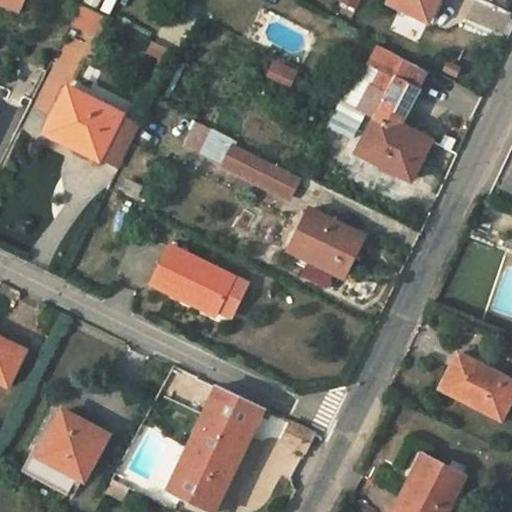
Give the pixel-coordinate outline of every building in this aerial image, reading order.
[(0,0),(0,1),(17,9),(21,0),(0,0)] [(79,0),(79,2),(107,14),(113,0),(79,0)] [(335,0),(334,2),(352,11),(356,0),(335,0)] [(390,0),(389,3),(428,21),(438,0),(390,0)] [(99,15),(81,6),(72,23),(90,32),(99,15)] [(405,64),(376,48),(368,62),(383,70),(398,78),(405,64)] [(94,85),(99,68),(81,63),(76,80),(94,85)] [(369,84),(355,109),(375,120),(396,131),(400,124),(426,75),(405,64),(398,78),(383,70),(373,87),(369,84)] [(295,73),(288,69),(282,81),(290,85),(295,73)] [(47,133),(119,169),(141,125),(70,88),(47,133)] [(432,141),(400,124),(396,131),(375,120),(357,153),(411,182),(432,141)] [(233,147),(235,143),(213,132),(197,124),(186,145),(288,198),(297,180),(233,147)] [(364,237),(311,209),(289,252),(310,262),(303,275),(325,286),(332,273),(342,278),(364,237)] [(235,278),(169,246),(151,285),(187,302),(190,295),(221,310),(235,278)] [(221,310),(190,295),(187,302),(218,316),(221,310)] [(0,343),(22,355),(25,350),(0,337),(0,343)] [(0,380),(8,385),(22,355),(0,343),(0,380)] [(440,390),(500,420),(511,396),(511,382),(459,355),(440,390)] [(213,511),(264,410),(217,388),(167,489),(211,511),(213,511)] [(61,426),(67,413),(59,408),(52,420),(61,426)] [(52,420),(30,461),(37,465),(31,475),(69,495),(76,483),(80,485),(108,435),(67,413),(61,426),(52,420)] [(305,453),(315,435),(290,423),(281,441),(305,453)] [(445,511),(464,477),(427,458),(397,511),(445,511)] [(24,472),(31,475),(37,465),(30,461),(24,472)]
